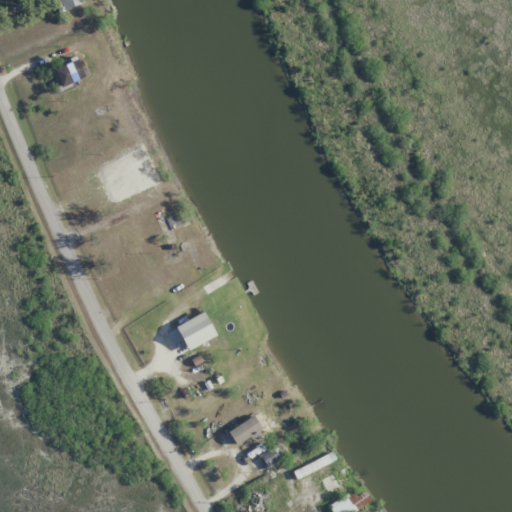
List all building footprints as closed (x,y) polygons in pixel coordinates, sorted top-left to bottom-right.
[(60,0),(64,10),(84,3),(83,0),(60,0)] [(62,87),(85,77),(78,59),(55,69),(62,87)] [(216,337),(206,313),(167,330),(177,354),(216,337)] [(236,444),(262,430),(255,416),(229,430),(236,444)] [(217,436),(224,449),(234,443),(227,430),(217,436)] [(282,459),(273,446),(258,455),(267,469),(282,459)] [(356,497),(353,491),(329,507),(332,511),(353,511),(371,500),(365,490),(356,497)]
